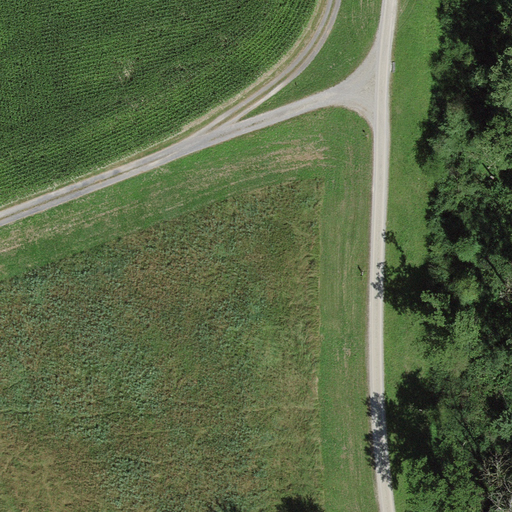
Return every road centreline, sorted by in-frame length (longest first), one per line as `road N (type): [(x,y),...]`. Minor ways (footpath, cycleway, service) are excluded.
road 1 (track): [(389,0),(376,359),(388,511)]
road 2 (track): [(0,218),(319,100),(381,89)]
road 3 (track): [(198,142),(304,59),(335,0)]
